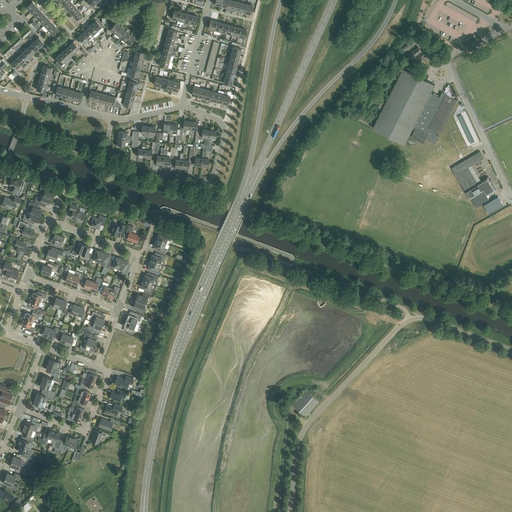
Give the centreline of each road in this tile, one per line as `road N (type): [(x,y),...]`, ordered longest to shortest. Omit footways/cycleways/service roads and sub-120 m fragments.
road 1 (primary): [(146,485),(180,341),(243,200)]
road 2 (primary): [(243,200),(298,119),(372,42),(395,0)]
road 3 (unclassified): [(290,511),(296,450),(307,426),(410,320)]
road 4 (residential): [(111,120),(110,152),(153,172),(207,179),(223,126),(183,104)]
road 5 (primary): [(243,200),(333,0)]
road 6 (residential): [(511,197),(447,63),(500,31)]
road 7 (primary): [(281,0),(243,200)]
